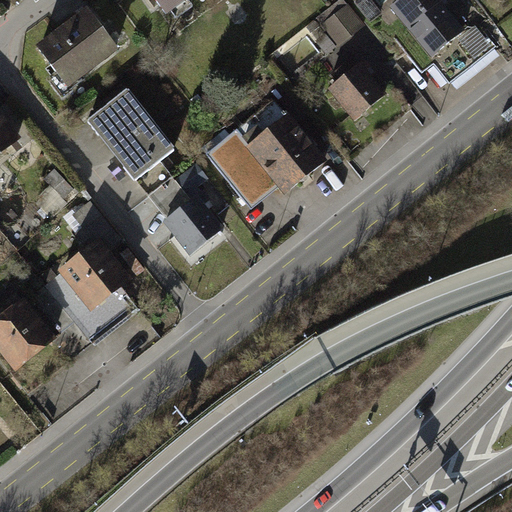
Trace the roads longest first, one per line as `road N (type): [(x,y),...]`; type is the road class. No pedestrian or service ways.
road 1 (trunk): [(511,281),(331,355),(234,421),(128,511)]
road 2 (primary): [(511,100),(214,337)]
road 3 (residential): [(0,56),(214,337)]
road 4 (trunk): [(511,321),(311,511)]
road 5 (primary): [(214,337),(0,507)]
road 6 (trunk): [(377,511),(511,386)]
